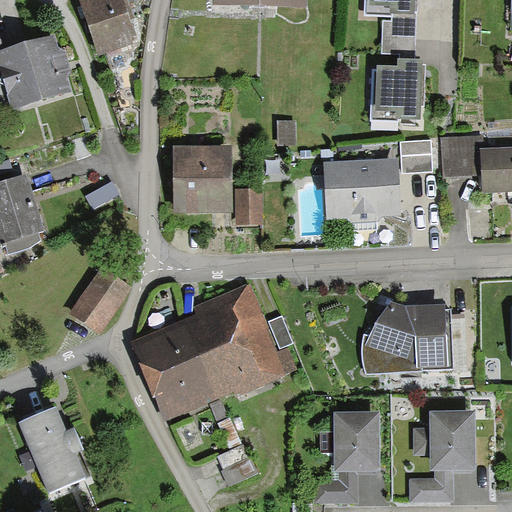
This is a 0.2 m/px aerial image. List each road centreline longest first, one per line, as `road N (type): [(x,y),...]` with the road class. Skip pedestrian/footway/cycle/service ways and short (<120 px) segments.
road 1 (residential): [(146,265),(511,253)]
road 2 (residential): [(56,0),(144,199)]
road 3 (residential): [(161,0),(144,199)]
road 4 (residential): [(118,342),(202,511)]
road 5 (residential): [(0,390),(118,342)]
